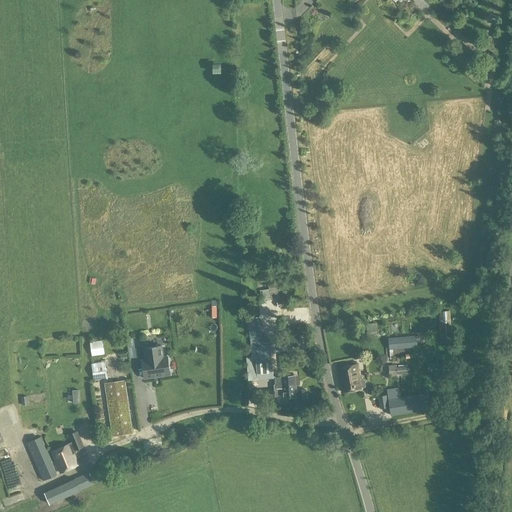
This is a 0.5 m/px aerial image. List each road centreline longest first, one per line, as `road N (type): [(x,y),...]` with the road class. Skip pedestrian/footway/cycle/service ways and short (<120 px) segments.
road 1 (unclassified): [(370,511),(319,337),(276,0)]
road 2 (track): [(346,434),(511,389)]
